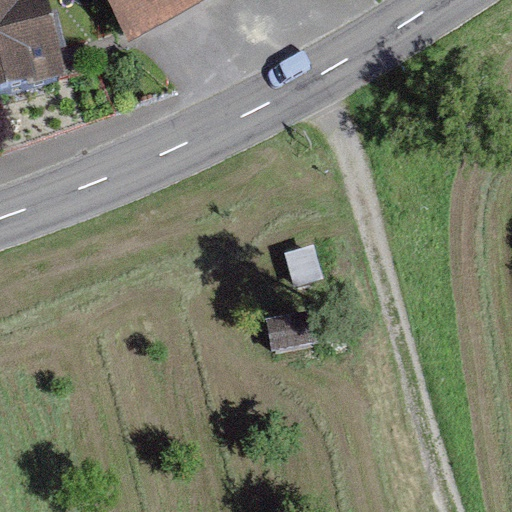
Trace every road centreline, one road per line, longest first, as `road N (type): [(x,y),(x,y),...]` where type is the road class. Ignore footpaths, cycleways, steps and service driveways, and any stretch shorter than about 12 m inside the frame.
road 1 (tertiary): [(444,0),(322,76),(181,148),(0,221)]
road 2 (track): [(322,76),(457,511)]
